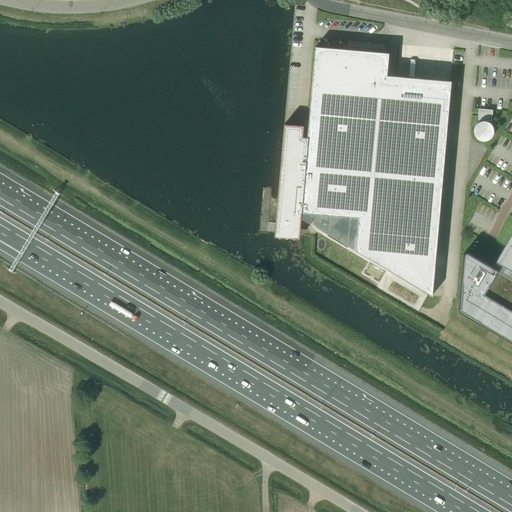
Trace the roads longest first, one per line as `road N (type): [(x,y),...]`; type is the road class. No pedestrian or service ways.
road 1 (motorway): [(511,500),(0,192)]
road 2 (track): [(511,447),(0,140)]
road 3 (motorway): [(27,246),(470,511)]
road 4 (unclassified): [(0,306),(355,511)]
road 5 (unclassified): [(511,41),(310,0)]
road 6 (unclassified): [(0,1),(65,7),(124,0)]
